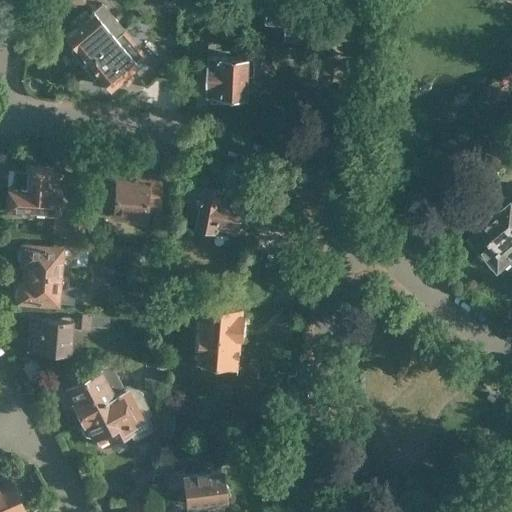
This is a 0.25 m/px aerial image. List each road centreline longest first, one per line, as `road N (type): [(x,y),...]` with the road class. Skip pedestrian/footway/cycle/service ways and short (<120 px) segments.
road 1 (residential): [(335,205),(275,156),(203,130),(12,114)]
road 2 (residential): [(305,511),(335,205)]
road 3 (residential): [(511,359),(335,205)]
road 4 (residential): [(335,205),(350,0)]
